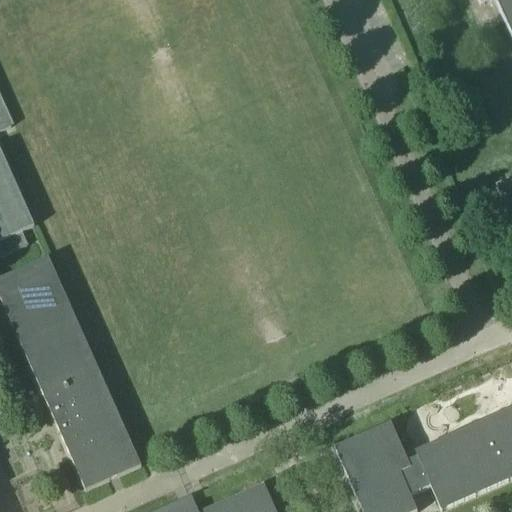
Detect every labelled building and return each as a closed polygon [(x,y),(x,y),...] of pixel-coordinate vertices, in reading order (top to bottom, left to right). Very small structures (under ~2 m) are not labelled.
[(493,1),(499,15),(511,44),(511,0),(476,0),(480,7),(493,1)] [(31,224),(33,219),(28,209),(24,207),(19,197),(21,193),(16,182),(12,181),(0,154),(0,133),(10,130),(0,106),(0,259),(27,248),(27,247),(25,247),(20,235),(33,229),(31,224)] [(511,180),(497,187),(511,222),(511,180)] [(0,303),(85,494),(140,470),(93,364),(47,261),(0,281),(0,288),(4,298),(0,299),(0,303)] [(511,413),(416,456),(415,455),(414,455),(416,460),(406,465),(389,427),(333,452),(359,511),(414,511),(409,499),(430,490),(439,511),(445,511),(511,482),(511,413)] [(273,511),(262,486),(261,487),(261,488),(208,511),(194,511),(189,500),(188,500),(189,502),(166,511),(273,511)]
